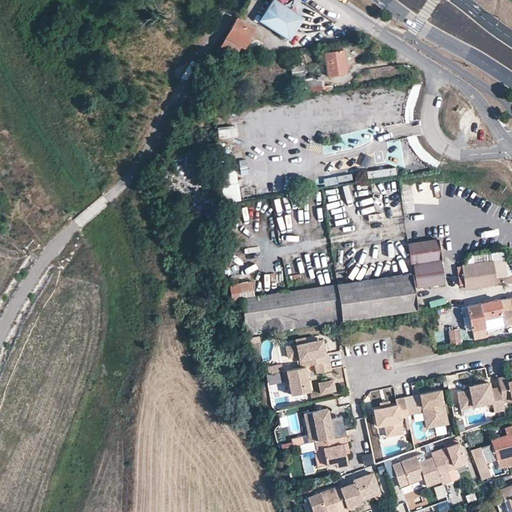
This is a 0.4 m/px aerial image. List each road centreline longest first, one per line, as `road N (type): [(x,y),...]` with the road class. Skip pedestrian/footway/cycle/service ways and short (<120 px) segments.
road 1 (unclassified): [(237,0),(136,170),(58,240),(0,333)]
road 2 (primary): [(383,0),(511,86)]
road 3 (unclassified): [(507,151),(462,155),(437,144),(427,127),(437,70)]
road 4 (residential): [(370,377),(511,348)]
road 5 (unclassified): [(437,70),(332,0)]
